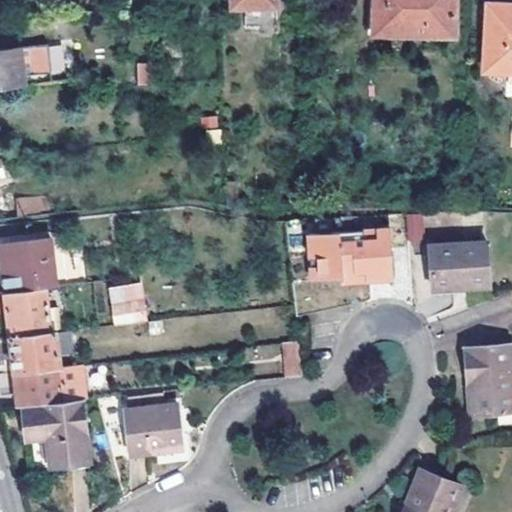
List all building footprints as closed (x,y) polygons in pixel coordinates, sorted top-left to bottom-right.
[(422,25),(423,36),(454,36),(454,0),(372,0),(372,25),(422,25)] [(511,5),(488,4),(485,68),(511,70),(511,5)] [(372,37),(423,36),(422,25),(372,25),(372,37)] [(69,39),(46,42),(51,72),(73,68),(69,39)] [(46,42),(22,46),(26,78),(27,83),(74,77),(73,68),(51,72),(46,42)] [(22,46),(0,48),(0,81),(26,78),(22,46)] [(152,88),(152,63),(141,64),(142,89),(152,88)] [(72,97),(84,96),(82,81),(70,81),(72,97)] [(44,194),(16,198),(18,215),(47,212),(44,194)] [(407,244),(423,242),(421,213),(405,214),(407,244)] [(363,267),(363,277),(387,274),(382,225),(357,227),(357,228),(335,230),(335,228),(305,231),(308,273),(332,272),(332,269),(363,267)] [(427,285),(484,281),(480,237),(424,241),(427,285)] [(0,250),(5,290),(44,286),(49,285),(48,272),(54,270),(50,238),(0,242),(0,250)] [(333,279),(363,277),(363,267),(332,269),(332,272),(333,279)] [(142,319),(138,284),(108,287),(112,322),(142,319)] [(10,334),(49,330),(44,286),(5,290),(0,290),(0,317),(8,317),(10,334)] [(15,369),(60,364),(56,329),(49,330),(10,334),(13,354),(15,369)] [(0,355),(13,354),(10,334),(0,335),(0,355)] [(278,339),(278,374),(290,372),(289,337),(278,339)] [(272,375),(278,374),(278,339),(270,340),(272,375)] [(511,387),(507,340),(463,345),(471,410),(511,405),(511,387)] [(60,364),(15,369),(19,404),(25,403),(73,398),(76,397),(72,363),(60,364)] [(73,398),(25,403),(30,436),(49,434),(52,465),(80,462),(73,398)] [(122,453),(174,447),(168,404),(116,410),(122,453)] [(34,467),(52,465),(49,434),(30,436),(34,467)] [(445,511),(443,511),(456,477),(422,463),(408,496),(412,498),(406,511),(445,511)] [(445,511),(451,511),(465,481),(456,477),(443,511),(445,511)] [(400,511),(406,511),(412,498),(408,496),(400,511)]
